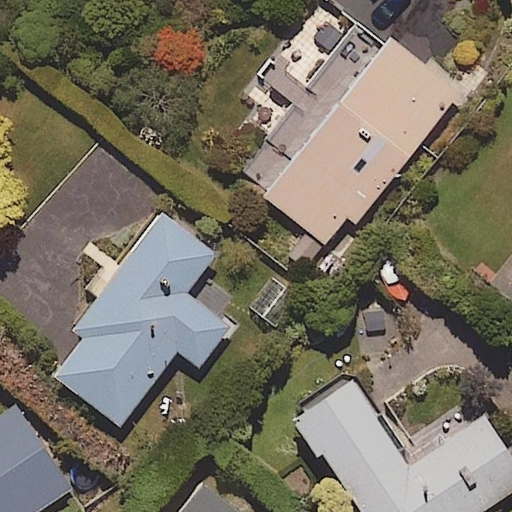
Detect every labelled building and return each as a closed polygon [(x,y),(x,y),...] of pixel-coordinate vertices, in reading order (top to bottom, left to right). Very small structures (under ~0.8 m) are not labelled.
[(453,92),(380,36),(368,53),(346,36),(334,52),(303,27),(262,81),(291,103),(235,176),(322,244),(341,219),(350,225),(453,92)] [(210,252),(156,212),(69,329),(77,335),(47,375),(115,425),(172,349),(196,367),(225,327),(180,293),(210,252)] [(309,458),(316,453),(355,511),(473,511),(511,486),(511,464),(478,414),(402,466),(344,379),(291,415),(284,420),(309,458)] [(0,409),(0,511),(32,511),(68,489),(11,403),(0,409)] [(235,511),(198,483),(175,511),(235,511)]
